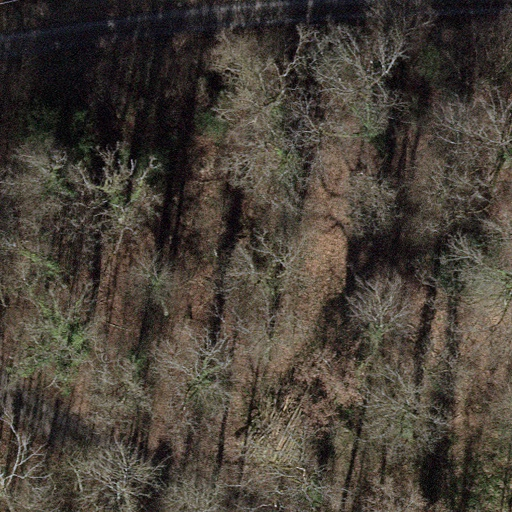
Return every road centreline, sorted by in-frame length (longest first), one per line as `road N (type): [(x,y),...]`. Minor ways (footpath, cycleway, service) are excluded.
road 1 (track): [(0,45),(399,0)]
road 2 (track): [(259,511),(0,404)]
